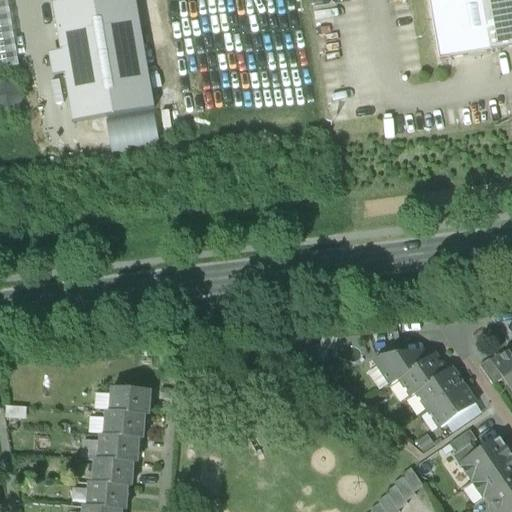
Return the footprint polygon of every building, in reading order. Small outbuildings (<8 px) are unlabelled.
[(6,0),(0,0),(0,71),(18,68),(6,0)] [(80,0),(52,5),(60,53),(65,77),(73,125),(154,111),(134,0),(80,0)] [(511,0),(480,0),(489,54),(511,49),(511,0)] [(52,79),(65,77),(60,53),(48,55),(52,79)] [(0,86),(0,108),(20,105),(17,84),(0,86)] [(511,352),(511,351),(491,365),(502,381),(511,395),(511,352)] [(421,353),(380,358),(373,363),(390,387),(398,382),(398,381),(427,361),(421,353)] [(427,361),(398,381),(398,382),(410,399),(415,396),(415,395),(446,374),(446,373),(434,356),(427,361)] [(491,365),(488,361),(479,368),(492,387),(502,381),(491,365)] [(446,374),(415,395),(415,396),(427,412),(463,388),(451,370),(446,373),(446,374)] [(463,388),(427,412),(439,430),(475,406),(463,388)] [(149,393),(112,391),(110,415),(144,418),(148,418),(149,393)] [(110,415),(106,415),(104,439),(138,441),(142,441),(144,418),(110,415)] [(104,439),(101,438),(99,462),(132,465),(136,465),(138,441),(104,439)] [(478,455),(460,467),(460,468),(472,484),(511,458),(499,440),(478,455)] [(471,445),(451,459),(458,469),(460,468),(460,467),(478,455),(471,445)] [(511,459),(511,458),(472,484),(483,501),(486,499),(511,480),(511,459)] [(99,462),(95,462),(93,486),(127,489),(131,489),(132,465),(99,462)] [(423,488),(410,470),(401,476),(402,479),(413,495),(423,488)] [(402,479),(393,485),(395,487),(406,503),(415,497),(413,495),(402,479)] [(511,511),(511,480),(486,499),(491,507),(491,511),(490,511),(511,511)] [(93,486),(89,486),(87,510),(115,511),(124,511),(127,489),(93,486)] [(406,503),(395,487),(385,494),(387,496),(397,511),(398,511),(407,506),(406,503)] [(397,511),(387,496),(378,502),(379,505),(384,511),(397,511)]
